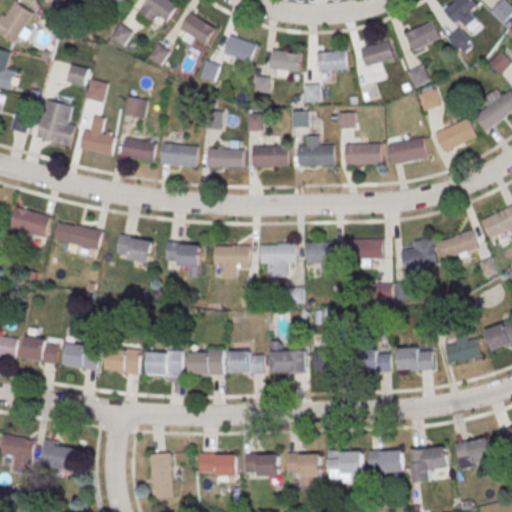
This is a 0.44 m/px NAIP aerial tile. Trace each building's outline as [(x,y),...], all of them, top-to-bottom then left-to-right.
[(14,0),(13,0),(0,20),(0,32),(18,44),(37,15),(14,0)] [(167,0),(149,0),(140,15),(154,24),(159,17),(168,23),(179,8),(167,0)] [(458,0),(444,12),(456,27),(479,8),(471,0),(458,0)] [(505,24),(511,17),(511,6),(505,0),(502,0),(491,11),(505,24)] [(192,15),(181,32),(206,48),(217,31),(192,15)] [(407,37),(416,53),(441,40),(433,23),(407,37)] [(112,40),(122,26),(134,34),(124,48),(112,40)] [(473,43),(458,27),(447,38),(461,54),(473,43)] [(231,37),(224,55),(251,66),(258,48),(231,37)] [(362,52),(368,70),(396,61),(390,43),(362,52)] [(149,59),(159,45),(171,53),(161,67),(149,59)] [(511,62),(511,60),(501,50),(489,63),(501,74),(511,62)] [(0,51),(14,55),(9,71),(18,73),(13,93),(0,89),(0,51)] [(274,53),(272,72),(301,75),(303,56),(274,53)] [(319,55),(320,74),(349,72),(348,53),(319,55)] [(201,79),(207,63),(221,68),(215,84),(201,79)] [(67,80),(85,86),(91,69),(72,64),(67,80)] [(416,87),(430,80),(423,64),(408,71),(416,87)] [(109,83),(92,78),(87,97),(104,102),(109,83)] [(255,95),(257,78),(272,80),(270,97),(255,95)] [(418,92),(425,111),(441,105),(434,85),(418,92)] [(306,104),(305,87),(320,87),(320,104),(306,104)] [(502,96),(497,90),(483,100),(488,106),(475,115),(487,130),(511,111),(511,91),(511,90),(502,96)] [(124,114),(146,118),(150,100),(128,96),(124,114)] [(78,106),(47,99),(38,137),(69,145),(78,106)] [(12,128),(27,132),(32,116),(17,111),(12,128)] [(207,131),(207,114),(222,113),(222,131),(207,131)] [(295,131),(295,114),(309,113),(309,130),(295,131)] [(113,154),(117,133),(105,131),(108,118),(88,114),(82,149),(113,154)] [(341,132),(341,115),(356,115),(356,132),(341,132)] [(249,133),(249,116),(263,116),(264,133),(249,133)] [(436,130),(441,149),(476,139),(470,120),(436,130)] [(156,161),(158,141),(125,137),(123,157),(156,161)] [(392,163),(428,158),(425,137),(389,142),(392,163)] [(163,145),(200,149),(197,170),(161,166),(163,145)] [(347,148),(382,147),(382,168),(347,168),(347,148)] [(255,149),(290,150),(290,169),(254,168),(255,149)] [(300,149),(335,149),(336,167),(300,167),(300,149)] [(210,151),(245,152),(245,170),(209,170),(210,151)] [(482,223),(511,208),(511,230),(491,241),(482,223)] [(16,210),(52,219),(47,240),(35,237),(32,249),(15,244),(18,232),(11,230),(16,210)] [(60,226),(56,242),(101,252),(105,234),(76,228),(76,229),(60,226)] [(438,243),(473,232),(479,251),(445,262),(438,243)] [(121,237),(139,240),(138,243),(155,245),(152,266),(130,263),(131,257),(118,255),(121,237)] [(203,245),(169,240),(166,262),(191,265),(189,275),(199,276),(203,245)] [(402,255),(416,252),(415,245),(434,241),(440,267),(407,275),(402,255)] [(352,242),(384,242),(384,261),(353,261),(352,242)] [(308,246),(344,245),(344,264),(308,264),(308,246)] [(262,247),(298,246),(298,265),(263,265),(262,247)] [(216,248),(252,248),(252,266),(216,266),(216,248)] [(412,298),(412,281),(398,281),(398,298),(412,298)] [(291,307),(290,290),(305,290),(305,307),(291,307)] [(245,308),(244,291),(259,291),(259,308),(245,308)] [(511,321),(511,348),(495,355),(487,335),(505,328),(504,325),(511,321)] [(456,339),(467,336),(469,343),(477,341),(482,360),(451,368),(446,349),(458,345),(456,339)] [(0,337),(20,341),(17,362),(0,359),(0,337)] [(28,342),(49,345),(49,347),(61,349),(58,368),(25,363),(28,342)] [(70,348),(68,370),(100,374),(103,348),(88,346),(87,349),(70,348)] [(398,347),(398,370),(433,370),(433,347),(398,347)] [(392,372),(392,350),(365,350),(365,372),(392,372)] [(111,352),(108,375),(140,378),(143,352),(128,351),(128,354),(111,352)] [(207,352),(225,352),(225,378),(212,378),(212,379),(191,379),(192,357),(207,357),(207,352)] [(317,353),(352,352),(352,374),(317,375),(317,353)] [(152,356),(151,378),(183,380),(184,354),(169,353),(169,356),(152,356)] [(232,354),(233,377),(266,376),(266,357),(253,357),(253,353),(232,354)] [(273,357),(308,355),(309,376),(274,378),(273,357)] [(497,431),(511,426),(511,449),(505,452),(497,431)] [(35,438),(30,474),(12,471),(15,455),(0,453),(4,433),(35,438)] [(455,443),(488,435),(494,457),(474,462),(475,467),(462,470),(455,443)] [(43,438),(38,470),(54,472),(55,465),(73,468),(77,447),(57,444),(58,441),(43,438)] [(412,449),(446,445),(449,467),(431,469),(433,481),(417,483),(412,449)] [(370,450),(403,448),(404,470),(383,471),(383,468),(371,469),(370,450)] [(330,450),(363,449),(363,471),(342,472),(342,469),(330,469),(330,450)] [(247,453),(280,452),(280,474),(259,474),(259,472),(247,472),(247,453)] [(289,453),(322,452),(322,474),(301,475),(301,472),(289,472),(289,453)] [(150,454),(169,453),(173,498),(153,499),(150,454)] [(200,453),(237,453),(238,475),(217,475),(217,472),(200,473),(200,453)]
